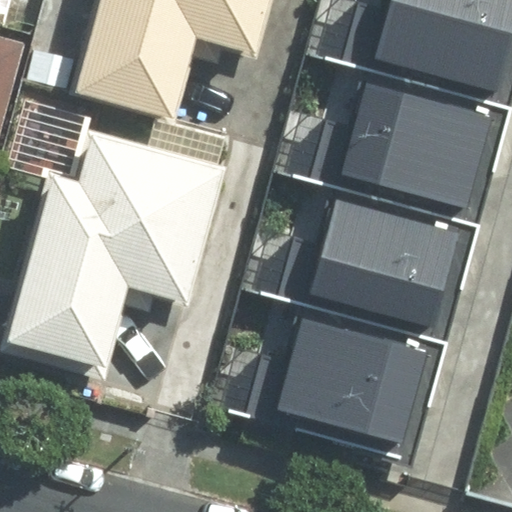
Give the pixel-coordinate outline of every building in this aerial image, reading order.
[(21,94),(168,134),(180,88),(169,85),(179,46),(248,65),(265,0),(91,0),(75,60),(33,48),(21,94)] [(511,0),(392,0),(376,60),(504,95),(511,65),(511,0)] [(0,116),(18,45),(0,39),(0,116)] [(374,84),(348,178),(476,214),(502,120),(374,84)] [(219,173),(74,134),(62,179),(36,172),(8,277),(0,275),(0,357),(101,384),(124,298),(181,313),(219,173)] [(339,200),(313,294),(441,330),(467,236),(339,200)] [(304,314),(278,408),(405,443),(432,349),(304,314)]
